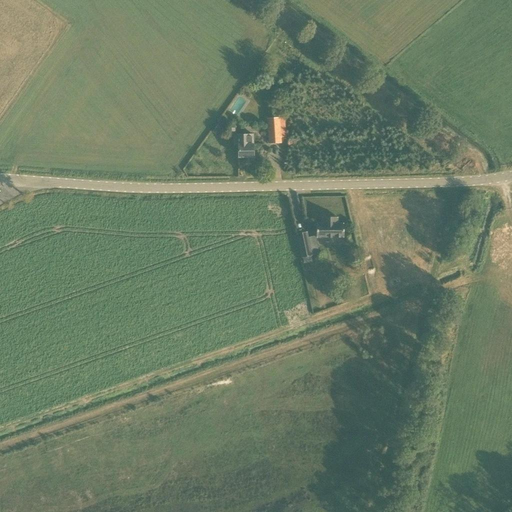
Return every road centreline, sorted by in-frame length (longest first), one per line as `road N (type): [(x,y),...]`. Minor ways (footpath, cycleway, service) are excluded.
road 1 (unclassified): [(34,184),(179,194),(511,178)]
road 2 (track): [(428,296),(0,450)]
road 3 (track): [(371,511),(433,276),(467,264),(486,181)]
